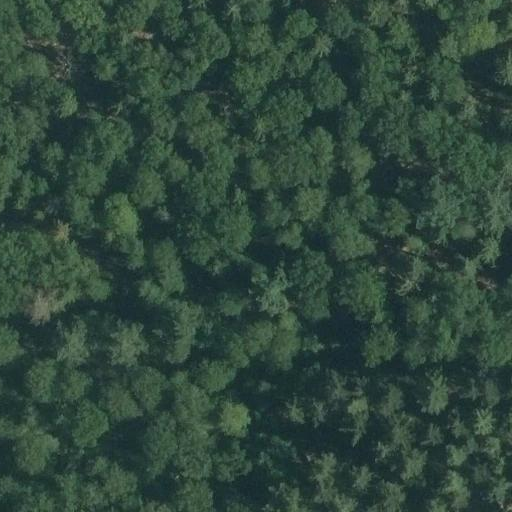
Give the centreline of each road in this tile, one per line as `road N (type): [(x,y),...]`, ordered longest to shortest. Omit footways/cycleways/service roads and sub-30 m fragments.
road 1 (track): [(245,367),(511,369)]
road 2 (track): [(245,367),(0,366)]
